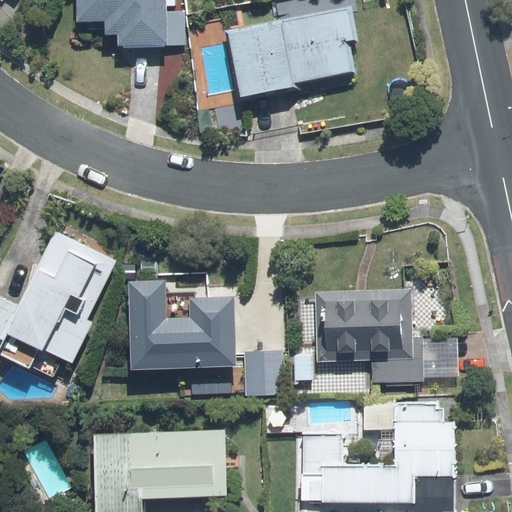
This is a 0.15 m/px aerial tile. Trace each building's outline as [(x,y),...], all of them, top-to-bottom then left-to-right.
[(94,0),(95,13),(118,12),(118,24),(133,23),(134,45),(174,43),(172,0),(94,0)] [(354,9),(236,33),(249,98),(362,75),(354,33),(359,32),(354,9)] [(114,269),(53,241),(4,347),(39,363),(50,339),(76,351),(114,269)] [(176,281),(137,283),(141,363),(240,359),(237,292),(205,294),(206,313),(177,314),(176,281)] [(414,291),(324,296),(327,357),(417,352),(414,291)] [(400,395),(370,394),(369,427),(399,428),(400,395)] [(347,440),(307,440),(307,500),(459,500),(458,424),(445,424),(445,407),(402,407),(402,467),(347,467),(347,440)] [(230,429),(111,436),(114,511),(149,511),(148,487),(233,482),(230,429)]
